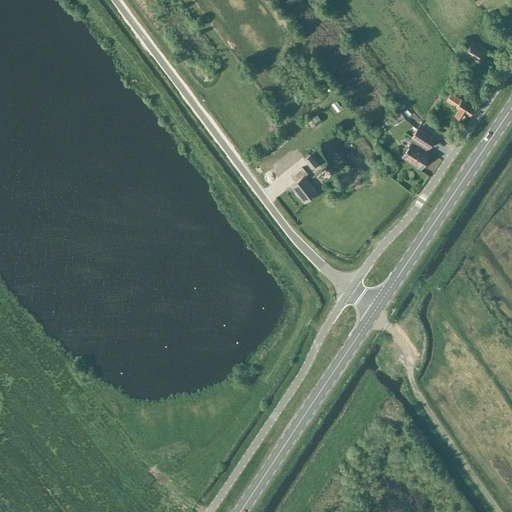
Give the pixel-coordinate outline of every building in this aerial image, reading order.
[(487,50),(469,38),(460,52),(478,64),(487,50)] [(474,107),(461,98),(461,99),(451,92),(446,100),(459,109),(455,114),(462,119),(465,113),(469,115),(474,107)] [(334,99),(330,103),(336,110),(340,107),(334,99)] [(436,103),(433,108),(438,111),(441,107),(436,103)] [(405,119),(401,112),(391,118),(394,125),(405,119)] [(322,121),(317,115),(311,120),(315,126),(322,121)] [(420,169),(429,156),(430,155),(424,151),(426,147),(428,149),(434,139),(417,127),(410,137),(411,137),(408,141),(409,142),(400,157),(420,169)] [(258,155),(266,148),(260,142),(253,149),(258,155)] [(317,165),(309,155),(303,159),(311,170),(317,165)] [(296,182),(291,185),(304,202),(317,192),(304,175),(307,173),(302,167),(291,176),(296,182)] [(277,186),(285,179),(280,173),(272,180),(277,186)]
